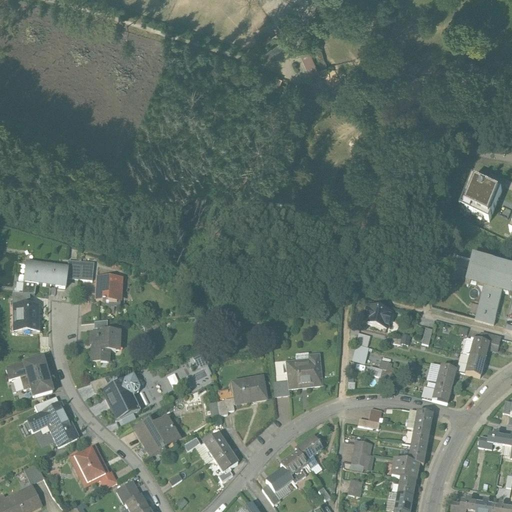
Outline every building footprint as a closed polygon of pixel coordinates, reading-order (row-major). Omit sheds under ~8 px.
[(319,35),(310,37),(314,52),(323,50),(319,35)] [(276,50),(264,61),(269,67),(281,56),(276,50)] [(299,56),(304,67),(310,64),(306,53),(299,56)] [(315,74),(310,64),(304,67),(308,77),(315,74)] [(434,100),(417,92),(413,103),(424,108),(426,105),(431,108),(434,100)] [(501,190),(472,177),(459,206),(488,219),(501,190)] [(511,268),(471,258),(464,283),(483,288),(501,293),(511,295),(511,268)] [(81,264),(69,263),(68,271),(67,280),(80,282),(81,264)] [(80,282),(91,283),(93,265),(81,264),(80,282)] [(68,271),(31,266),(30,278),(28,277),(28,279),(30,279),(28,286),(65,291),(67,280),(68,271)] [(122,278),(95,277),(95,302),(122,303),(122,278)] [(501,293),(483,288),(475,321),(493,326),(501,293)] [(30,298),(12,297),(12,307),(30,307),(30,298)] [(39,308),(39,307),(30,307),(12,307),(12,308),(16,308),(16,335),(40,335),(39,326),(38,326),(38,308),(39,308)] [(390,315),(367,309),(363,325),(386,331),(390,315)] [(432,332),(425,330),(421,346),(428,347),(432,332)] [(106,335),(91,334),(91,345),(93,345),(92,362),(100,363),(100,360),(107,361),(107,363),(108,363),(109,351),(116,352),(116,344),(120,344),(120,333),(106,332),(106,335)] [(359,334),(356,345),(367,349),(371,338),(359,334)] [(499,340),(480,335),(478,343),(473,341),(469,358),(484,362),(487,350),(490,351),(491,346),(497,348),(499,340)] [(309,365),(286,368),(288,385),(289,392),(322,389),(318,358),(308,359),(309,365)] [(484,362),(469,358),(465,375),(480,379),(484,362)] [(42,360),(23,366),(23,367),(5,373),(9,384),(20,380),(24,394),(34,391),(37,399),(53,394),(47,377),(46,377),(45,373),(46,372),(42,360)] [(185,369),(168,376),(172,386),(189,380),(185,369)] [(378,371),(370,369),(368,377),(379,380),(380,377),(388,378),(389,374),(378,371)] [(455,373),(440,369),(436,386),(451,389),(455,373)] [(132,376),(101,391),(102,392),(103,392),(117,422),(116,422),(117,423),(141,411),(140,410),(137,412),(129,395),(138,390),(132,378),(133,377),(132,376)] [(250,386),(232,389),(235,401),(236,407),(236,408),(237,408),(237,407),(249,405),(249,406),(267,403),(262,380),(249,382),(250,386)] [(288,385),(273,387),(274,399),(289,398),(288,392),(289,392),(288,385)] [(451,389),(436,386),(431,402),(447,406),(451,389)] [(56,399),(34,408),(38,416),(59,406),(56,399)] [(235,401),(224,403),(224,405),(217,406),(220,420),(227,419),(226,415),(234,414),(233,408),(236,407),(235,401)] [(68,424),(59,406),(38,416),(27,422),(34,436),(48,428),(58,450),(79,439),(71,422),(68,424)] [(217,406),(209,408),(211,421),(220,420),(217,406)] [(381,414),(370,412),(368,423),(379,425),(381,414)] [(432,417),(416,414),(413,431),(429,434),(432,417)] [(368,423),(358,421),(357,429),(378,433),(379,425),(368,423)] [(153,431),(148,422),(134,430),(144,447),(147,446),(153,458),(164,452),(162,448),(178,440),(168,423),(153,431)] [(328,428),(320,432),(323,437),(331,433),(328,428)] [(429,434),(413,431),(410,448),(426,450),(429,434)] [(499,433),(495,432),(494,436),(489,436),(488,445),(503,448),(505,438),(499,437),(499,433)] [(511,435),(511,439),(505,438),(503,448),(511,449),(511,435)] [(217,437),(203,446),(213,461),(227,451),(217,437)] [(200,446),(197,440),(184,447),(187,453),(200,446)] [(313,440),(296,452),(298,455),(307,467),(310,472),(317,466),(312,458),(321,451),(313,440)] [(370,446),(356,444),(353,455),(355,455),(368,457),(370,446)] [(426,450),(410,448),(407,465),(418,467),(423,467),(426,450)] [(92,451),(74,460),(87,487),(100,480),(106,477),(92,451)] [(227,451),(213,461),(223,475),(223,476),(229,472),(237,466),(227,451)] [(298,455),(281,468),(283,471),(292,483),(294,486),(306,478),(301,471),(307,467),(298,455)] [(368,457),(355,455),(354,463),(369,466),(371,458),(368,457)] [(407,465),(394,462),(391,479),(400,481),(415,484),(418,467),(407,465)] [(36,467),(24,474),(31,488),(44,481),(36,467)] [(283,471),(266,484),(268,487),(274,496),(292,483),(283,471)] [(223,475),(218,479),(222,485),(232,477),(229,472),(223,476),(223,475)] [(106,477),(100,480),(105,491),(117,485),(111,474),(106,477)] [(178,477),(168,483),(171,488),(181,482),(178,477)] [(415,484),(400,481),(397,497),(412,500),(415,484)] [(132,484),(116,493),(124,507),(125,507),(140,498),(132,484)] [(268,487),(262,492),(274,508),(280,504),(274,496),(268,487)] [(330,499),(323,490),(318,493),(325,503),(330,499)] [(18,502),(6,508),(2,501),(0,501),(0,511),(36,511),(42,509),(34,492),(17,500),(18,502)] [(409,511),(412,500),(397,497),(394,511),(409,511)] [(147,511),(140,498),(125,507),(127,511),(147,511)] [(187,504),(182,499),(175,506),(181,511),(187,504)] [(472,501),(467,500),(466,503),(462,503),(461,507),(452,506),(451,511),(476,511),(477,505),(471,504),(472,501)] [(483,506),(477,505),(476,511),(491,511),(492,507),(488,507),(489,503),(484,502),(483,506)]
